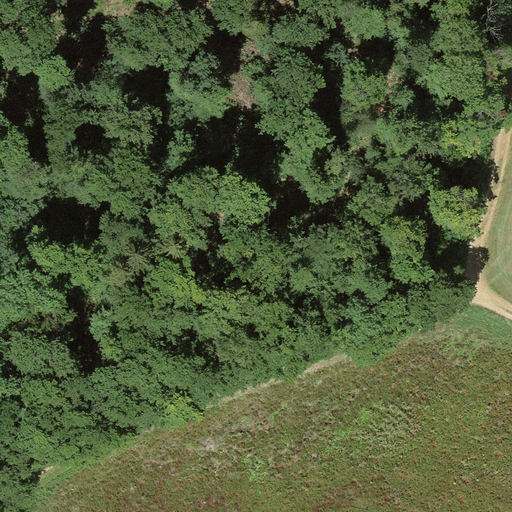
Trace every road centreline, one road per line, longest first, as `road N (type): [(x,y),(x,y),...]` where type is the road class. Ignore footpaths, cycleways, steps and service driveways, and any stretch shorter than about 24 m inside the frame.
road 1 (track): [(0,490),(240,376),(461,294)]
road 2 (track): [(511,0),(505,134),(461,294)]
